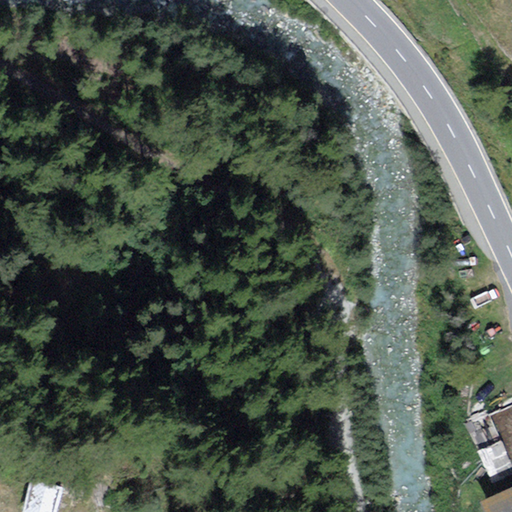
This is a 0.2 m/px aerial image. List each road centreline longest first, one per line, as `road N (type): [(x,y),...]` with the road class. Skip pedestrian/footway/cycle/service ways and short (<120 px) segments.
road 1 (track): [(344,511),(284,223),(0,46)]
road 2 (tertiary): [(346,0),(409,70),(511,257)]
